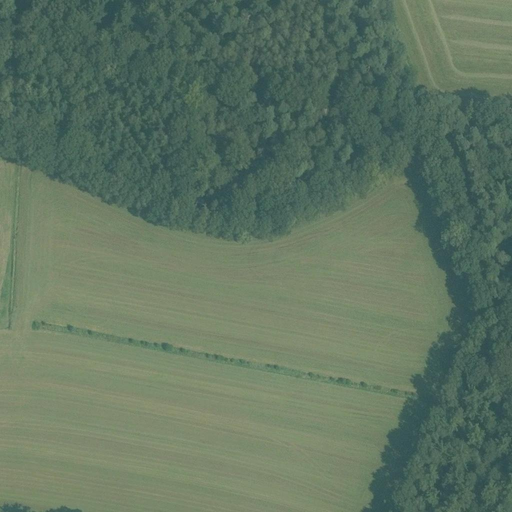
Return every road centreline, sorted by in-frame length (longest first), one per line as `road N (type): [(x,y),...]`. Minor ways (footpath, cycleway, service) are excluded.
road 1 (track): [(429,126),(476,233),(511,347)]
road 2 (track): [(383,0),(429,126)]
